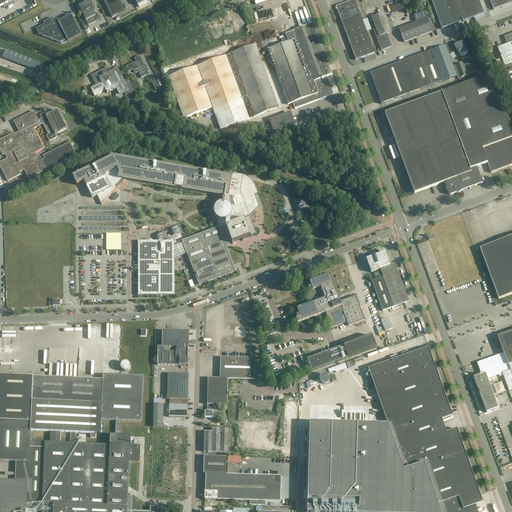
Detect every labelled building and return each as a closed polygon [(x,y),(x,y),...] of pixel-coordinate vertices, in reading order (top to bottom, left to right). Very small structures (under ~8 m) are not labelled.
[(119,0),(102,0),(112,18),(125,11),(119,0)] [(369,37),(355,0),(353,0),(336,6),(350,44),(369,37)] [(431,0),(442,29),(484,14),(478,0),(431,0)] [(489,0),(493,10),(511,3),(511,2),(511,0),(489,0)] [(95,12),(93,9),(92,9),(88,2),(89,2),(88,1),(78,7),(79,7),(88,26),(98,21),(98,20),(98,21),(94,13),(95,12)] [(393,13),(404,9),(403,4),(391,9),(393,13)] [(383,13),(371,18),(376,29),(373,30),(381,51),(392,47),(387,34),(390,33),(383,13)] [(52,18),(43,23),(44,25),(36,29),(39,35),(40,35),(42,36),(60,43),(67,40),(68,42),(82,35),(72,15),(58,22),(57,19),(53,21),(52,18)] [(432,32),(427,18),(399,28),(404,42),(432,32)] [(326,59),(313,24),(286,35),(289,42),(268,50),(288,105),(293,103),(295,109),(313,102),(333,95),(327,77),(332,75),(326,59)] [(511,33),(504,37),(507,44),(498,48),(505,67),(511,64),(511,33)] [(369,37),(350,44),(352,51),(371,44),(369,37)] [(457,59),(460,57),(461,58),(468,54),(462,42),(458,44),(458,43),(454,46),(457,51),(454,52),(453,50),(457,59)] [(371,44),(352,51),(356,60),(375,53),(371,44)] [(263,64),(256,45),(168,77),(184,119),(215,107),(223,129),(279,108),(262,64),(263,64)] [(432,51),(415,57),(426,88),(457,77),(445,46),(432,51)] [(2,58),(21,65),(40,72),(43,65),(15,54),(5,50),(4,54),(2,58)] [(145,64),(144,65),(141,59),(140,60),(138,56),(134,58),(136,61),(137,63),(134,64),(134,63),(126,67),(129,72),(133,70),(135,73),(136,73),(138,72),(141,78),(149,74),(148,72),(149,71),(145,64)] [(370,73),(380,100),(381,102),(381,104),(387,102),(422,89),(426,88),(415,57),(370,73),(370,74),(370,73)] [(462,63),(456,65),(460,76),(466,73),(462,63)] [(91,76),(95,84),(90,87),(95,97),(106,91),(107,94),(116,89),(118,93),(117,93),(116,94),(116,95),(116,96),(116,97),(117,98),(117,99),(118,99),(119,99),(120,99),(121,99),(122,98),(122,97),(123,97),(123,96),(123,95),(122,94),(124,92),(129,102),(131,101),(138,98),(130,81),(125,84),(118,69),(111,72),(108,67),(91,76)] [(484,77),(460,86),(488,163),(488,164),(491,173),(511,165),(511,124),(499,102),(484,77)] [(154,81),(152,82),(156,89),(161,86),(156,78),(153,79),(154,81)] [(488,163),(460,86),(416,102),(385,114),(414,194),(444,183),(449,195),(450,196),(483,183),(477,168),(488,164),(488,163)] [(143,107),(139,100),(132,103),(136,110),(143,107)] [(43,124),(48,135),(46,136),(49,142),(57,138),(56,135),(67,130),(57,110),(49,114),(46,116),(45,113),(40,116),(42,120),(39,121),(34,112),(14,122),(19,133),(15,135),(14,133),(0,140),(0,150),(3,156),(5,155),(7,159),(0,162),(0,166),(8,182),(21,175),(20,172),(24,170),(29,179),(47,170),(46,169),(48,168),(50,171),(77,157),(70,142),(43,156),(44,159),(42,160),(40,156),(38,157),(36,153),(44,149),(34,129),(43,124)] [(274,133),(296,125),(293,119),(292,117),(271,125),(274,133)] [(218,219),(218,228),(182,241),(183,243),(174,246),(174,241),(138,241),(138,245),(138,295),(138,296),(175,296),(175,295),(174,258),(187,253),(198,285),(205,283),(235,272),(225,246),(232,243),(232,244),(233,244),(233,243),(242,240),(243,241),(243,239),(249,237),(251,238),(250,236),(255,235),(257,236),(250,217),(249,218),(249,217),(258,207),(258,208),(259,207),(255,196),(258,195),(254,186),(254,185),(254,184),(253,183),(252,182),(252,181),(251,180),(250,179),(249,179),(248,178),(247,177),(246,177),(245,176),(244,176),(243,175),(242,175),(240,175),(232,174),(233,174),(232,177),(111,156),(111,157),(112,158),(73,177),(77,185),(84,182),(92,198),(97,196),(102,205),(101,205),(102,205),(126,180),(219,196),(218,204),(217,205),(216,206),(215,207),(215,208),(215,209),(214,209),(214,210),(214,211),(214,212),(214,213),(214,214),(215,215),(215,216),(215,217),(216,217),(216,218),(217,219),(218,219)] [(297,213),(309,208),(304,196),(292,200),(297,213)] [(120,206),(82,206),(82,227),(120,227),(120,206)] [(277,252),(301,244),(296,230),(273,239),(277,252)] [(121,250),(121,245),(121,234),(106,234),(106,251),(121,250)] [(511,236),(480,249),(498,300),(511,294),(511,236)] [(409,302),(395,264),(390,265),(386,253),(366,260),(371,273),(380,269),(383,277),(372,281),(383,311),(409,302)] [(310,281),(310,280),(307,282),(306,284),(307,288),(308,288),(309,289),(311,290),(312,289),(313,290),(320,288),(324,298),(297,309),(299,314),(297,314),(296,316),(297,318),(296,318),(298,323),(325,313),(331,328),(347,323),(348,327),(365,320),(356,296),(340,302),(330,274),(310,281)] [(381,319),(385,331),(393,329),(389,317),(381,319)] [(249,327),(234,327),(234,338),(249,338),(249,327)] [(189,332),(162,331),(162,347),(158,347),(158,352),(157,366),(188,366),(188,359),(188,352),(188,348),(189,348),(189,332)] [(511,332),(498,337),(500,343),(495,345),(497,348),(501,347),(504,354),(477,363),(481,374),(480,375),(480,376),(474,378),(487,413),(498,409),(488,379),(499,375),(499,377),(503,376),(509,391),(511,389),(511,332)] [(376,348),(372,336),(307,359),(312,371),(376,348)] [(17,350),(17,342),(4,342),(4,350),(17,350)] [(474,511),(472,506),(483,503),(478,490),(479,489),(478,488),(475,480),(475,479),(474,478),(471,470),(472,468),(471,468),(468,460),(468,458),(467,458),(464,449),(465,448),(463,448),(461,439),(461,438),(460,438),(457,429),(446,433),(442,420),(452,416),(450,409),(450,407),(449,407),(446,399),(447,397),(446,397),(443,389),(443,387),(442,387),(439,378),(440,377),(439,377),(428,348),(368,369),(388,425),(310,423),(307,511),(474,511)] [(30,364),(31,367),(42,360),(41,357),(30,364)] [(213,418),(216,418),(216,412),(213,412),(213,405),(227,406),(228,379),(254,380),(255,359),(221,358),(220,379),(208,378),(207,411),(205,411),(205,418),(213,418)] [(121,366),(121,367),(121,368),(121,369),(122,370),(122,371),(123,371),(124,371),(125,372),(126,372),(127,371),(128,371),(129,370),(130,369),(130,368),(130,367),(130,366),(130,365),(129,364),(128,363),(127,363),(127,362),(126,362),(125,362),(124,362),(123,363),(122,363),(122,364),(121,365),(121,366)] [(187,418),(187,406),(189,375),(160,374),(159,399),(170,399),(170,405),(169,405),(169,417),(187,418)] [(0,511),(27,511),(42,508),(42,511),(127,511),(130,462),(136,462),(140,462),(141,447),(136,447),(130,447),(131,436),(121,436),(122,421),(136,422),(142,422),(144,377),(136,377),(104,375),(103,380),(33,377),(0,375),(0,461),(19,462),(21,480),(0,481),(0,511)] [(153,427),(162,427),(162,405),(154,405),(153,427)] [(212,432),(205,432),(204,452),(228,453),(229,429),(212,429),(212,432)] [(281,476),(228,475),(228,457),(204,456),(204,474),(206,474),(205,491),(205,500),(217,500),(250,501),(250,505),(265,506),(265,501),(280,502),(281,476)]
